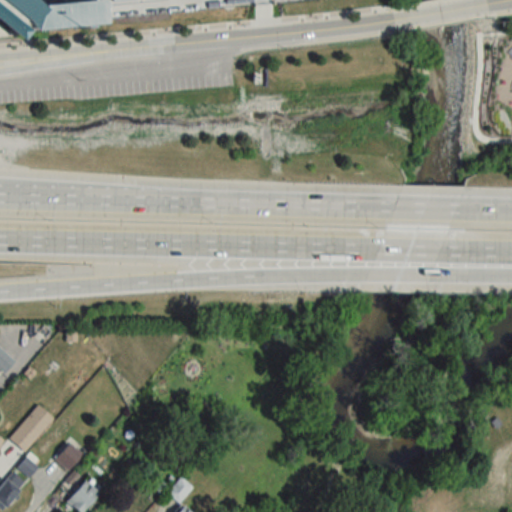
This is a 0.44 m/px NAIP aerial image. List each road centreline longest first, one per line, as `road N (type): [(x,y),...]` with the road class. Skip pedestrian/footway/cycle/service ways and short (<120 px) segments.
road 1 (tertiary): [(0,61),(395,17)]
road 2 (motorway): [(0,237),(375,250)]
road 3 (motorway): [(387,208),(116,207)]
road 4 (motorway): [(0,291),(235,277)]
road 5 (motorway): [(235,277),(364,274)]
